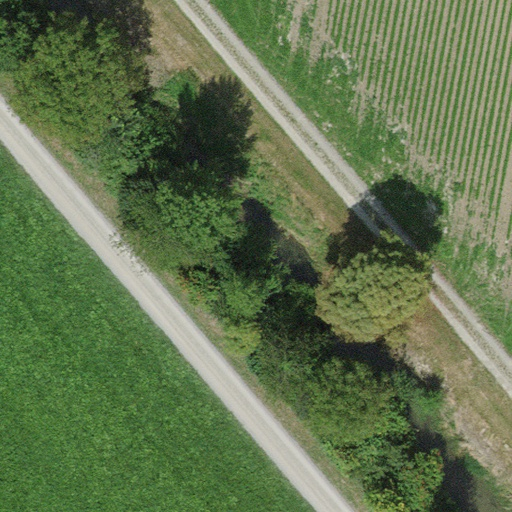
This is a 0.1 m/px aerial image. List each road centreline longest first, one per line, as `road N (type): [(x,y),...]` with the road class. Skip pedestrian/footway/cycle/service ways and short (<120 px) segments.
road 1 (track): [(331,511),(0,119)]
road 2 (track): [(201,0),(511,364)]
